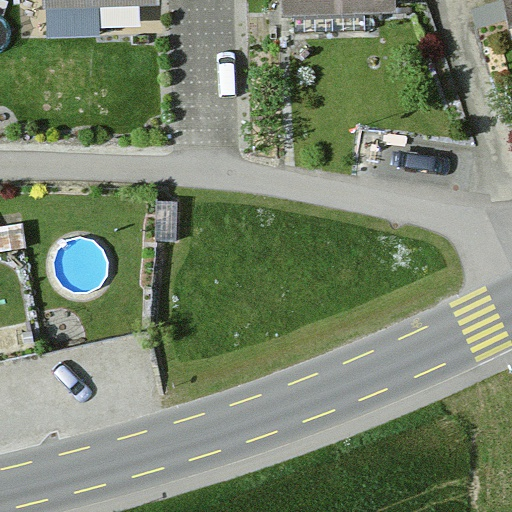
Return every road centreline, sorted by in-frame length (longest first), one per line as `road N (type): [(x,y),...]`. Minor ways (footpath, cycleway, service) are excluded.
road 1 (secondary): [(0,485),(242,424),(511,303)]
road 2 (residential): [(511,255),(472,230),(312,185),(0,162)]
